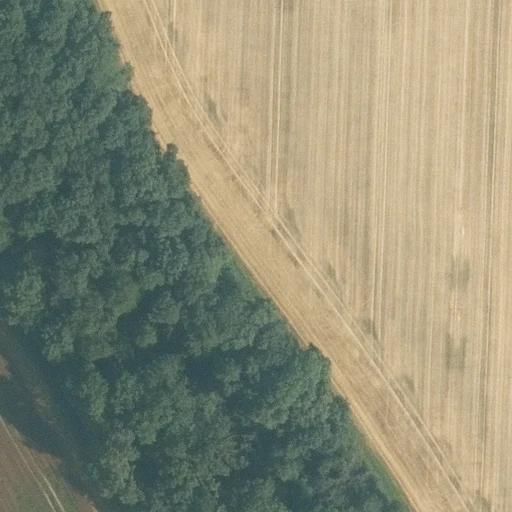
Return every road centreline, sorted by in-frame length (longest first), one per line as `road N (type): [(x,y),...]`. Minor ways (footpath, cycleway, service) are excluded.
road 1 (track): [(90,0),(132,110),(170,176),(321,374),(407,511)]
road 2 (track): [(184,511),(0,238)]
